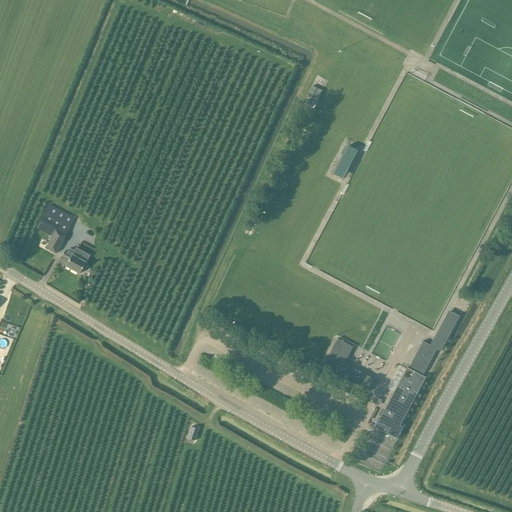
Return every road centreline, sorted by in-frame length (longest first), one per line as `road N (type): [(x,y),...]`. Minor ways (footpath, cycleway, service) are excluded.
road 1 (unclassified): [(369,481),(216,399),(0,266)]
road 2 (unclassified): [(397,492),(511,282)]
